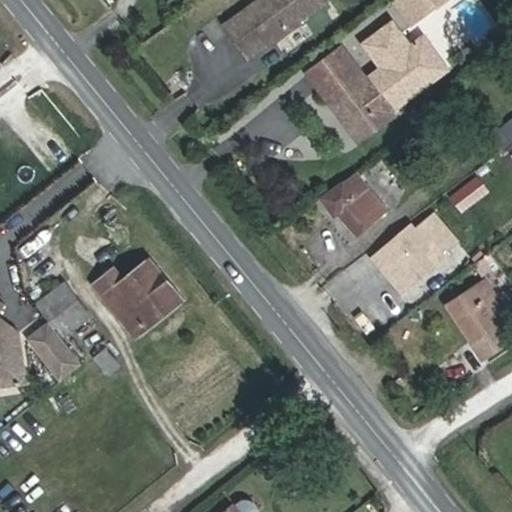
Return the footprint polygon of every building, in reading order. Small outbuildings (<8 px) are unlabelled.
[(298,21),(326,0),(260,0),(226,25),(249,56),(273,39),(298,21)] [(431,12),(422,0),(393,0),(413,25),(431,12)] [(436,8),(430,0),(422,0),(431,12),(436,8)] [(383,47),(401,34),(391,20),(373,32),(383,47)] [(277,43),(302,26),(298,21),(273,39),(277,43)] [(376,91),(343,46),(307,73),(335,109),(344,102),(349,109),(344,113),(363,138),(394,115),(390,109),(385,103),(376,91)] [(394,96),(385,84),(376,91),(385,103),(394,96)] [(159,115),(170,129),(199,107),(188,93),(159,115)] [(344,113),(349,109),(344,102),(335,109),(359,141),(363,138),(344,113)] [(387,210),(368,188),(357,174),(346,182),(322,198),(331,211),(337,212),(357,235),(387,210)] [(462,213),(491,191),(479,176),(450,197),(462,213)] [(404,295),(449,256),(447,253),(459,242),(434,213),(416,228),(412,224),(372,258),(404,295)] [(182,300),(151,261),(125,281),(115,270),(96,286),(136,336),(182,300)] [(509,316),(484,278),(446,303),(471,341),(509,316)] [(91,315),(66,282),(38,303),(63,337),(91,315)] [(0,388),(27,384),(19,332),(18,332),(12,333),(0,324),(0,322),(0,313),(6,305),(0,301),(0,388)] [(18,332),(0,318),(0,322),(0,324),(12,333),(18,332)] [(491,362),(511,348),(511,329),(482,349),(491,362)] [(109,346),(93,356),(108,378),(123,367),(109,346)] [(258,511),(258,509),(257,506),(255,503),(252,500),(247,499),(244,499),(239,501),(236,504),(225,511),(258,511)]
